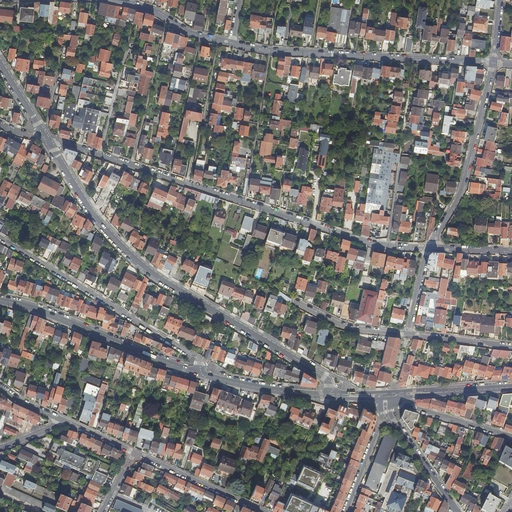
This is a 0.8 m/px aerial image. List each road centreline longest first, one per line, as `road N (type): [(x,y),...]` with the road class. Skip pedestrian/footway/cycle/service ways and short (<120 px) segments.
road 1 (residential): [(44,137),(364,240),(427,248)]
road 2 (tertiary): [(44,137),(132,258),(326,379),(328,394)]
road 3 (residential): [(494,64),(232,41)]
road 4 (unclassified): [(0,236),(194,355),(199,373)]
road 5 (secondary): [(199,373),(0,300)]
road 6 (residential): [(427,248),(468,165),(494,64)]
road 7 (residential): [(133,452),(264,511)]
road 8 (secondary): [(328,394),(199,373)]
road 9 (unclassified): [(389,395),(511,436)]
road 10 (residential): [(232,41),(112,0)]
road 11 (tertiary): [(455,508),(389,404)]
road 12 (secondary): [(511,387),(389,395)]
